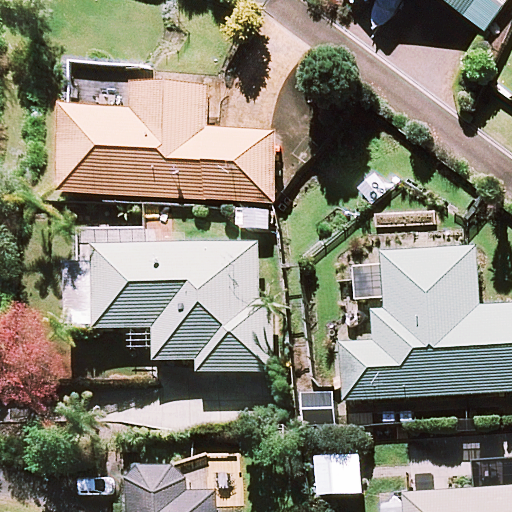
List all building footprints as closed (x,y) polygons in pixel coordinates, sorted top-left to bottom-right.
[(511,0),(375,0),(377,1),(377,0),(440,0),(487,35),(511,1),(511,0)] [(214,91),(141,89),(139,118),(111,117),(71,115),(67,197),(242,205),(241,230),(276,232),(277,197),(280,142),(213,137),(214,91)] [(204,367),(203,378),(273,380),(275,309),(264,309),(266,252),(103,247),(102,268),(76,267),(74,330),(132,332),(132,337),(133,341),(134,346),(135,350),(137,354),(140,358),(142,362),(145,366),(149,369),(152,372),(156,374),(160,376),(164,378),(169,379),(169,366),(204,367)] [(393,272),(362,274),(363,305),(394,303),(395,319),(380,320),(381,349),(349,350),(352,406),(511,397),(511,313),(486,315),(483,253),(392,258),(393,272)] [(194,480),(141,482),(141,511),(223,511),(223,499),(194,499),(194,480)] [(511,511),(511,493),(404,498),(404,511),(511,511)]
